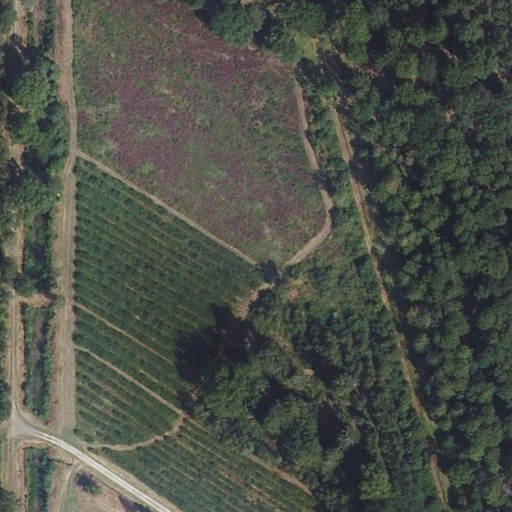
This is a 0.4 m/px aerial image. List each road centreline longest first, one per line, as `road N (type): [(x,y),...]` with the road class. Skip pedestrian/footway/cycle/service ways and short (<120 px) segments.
road 1 (track): [(10,0),(11,511)]
road 2 (track): [(250,0),(511,157)]
road 3 (unknown): [(511,10),(331,48)]
road 4 (track): [(13,431),(46,436),(164,511)]
